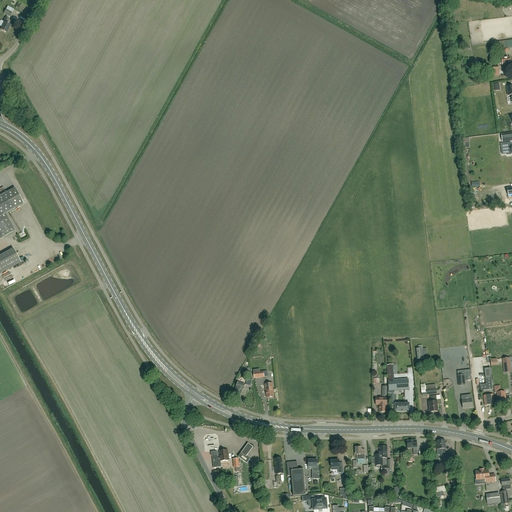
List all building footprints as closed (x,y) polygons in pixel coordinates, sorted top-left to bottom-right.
[(8,6),(6,9),(4,13),(10,17),(14,10),(8,6)] [(7,33),(11,26),(6,23),(9,19),(6,17),(3,22),(5,23),(1,30),(7,33)] [(497,50),(499,50),(500,53),(508,52),(507,41),(496,42),(497,50)] [(502,66),(511,65),(510,56),(501,57),(502,66)] [(499,75),(499,70),(498,66),(491,67),(492,74),(488,74),(489,77),(499,75)] [(501,134),(502,137),(502,142),(511,141),(510,133),(501,134)] [(0,236),(1,239),(15,231),(6,214),(23,204),(15,188),(0,196),(0,236)] [(0,255),(0,273),(21,263),(13,249),(0,255)] [(424,359),(424,355),(427,355),(427,349),(423,349),(423,348),(422,348),(422,345),(418,346),(418,349),(416,349),(418,360),(424,359)] [(510,358),(502,359),(504,373),(511,372),(510,358)] [(260,369),(253,370),(254,379),(264,378),(264,372),(260,372),(260,369)] [(390,381),(388,381),(389,391),(409,389),(408,379),(408,375),(407,375),(396,376),(390,377),(390,381)] [(480,385),(481,391),(493,390),(491,378),(485,378),(486,384),(480,385)] [(243,390),(245,385),(238,382),(232,398),(236,399),(238,393),(241,394),(242,390),(243,390)] [(271,384),(269,384),(265,385),(265,390),(266,390),(267,398),(273,397),(272,389),(271,384)] [(435,385),(425,386),(425,384),(421,385),(422,396),(437,394),(436,389),(435,389),(435,385)] [(497,390),(497,393),(498,404),(506,403),(504,389),(497,390)] [(440,400),(440,398),(440,395),(436,396),(432,396),(433,402),(429,402),(430,412),(438,411),(437,401),(436,401),(436,400),(440,400)] [(494,404),(493,395),(483,396),(485,406),(484,406),(495,404),(494,404)] [(376,406),(379,406),(379,412),(386,412),(386,406),(387,406),(387,398),(376,398),(376,406)] [(463,408),(472,407),(472,399),(462,400),(463,408)] [(409,412),(409,404),(395,404),(395,412),(409,412)] [(437,449),(437,454),(438,459),(442,458),(442,453),(446,453),(445,449),(446,449),(445,447),(447,447),(447,443),(445,443),(445,440),(437,441),(438,449),(437,449)] [(417,455),(417,453),(417,448),(416,441),(407,441),(408,449),(413,448),(414,456),(417,455)] [(383,466),(383,458),(387,458),(387,449),(385,449),(385,447),(380,447),(380,455),(375,455),(375,466),(383,466)] [(355,452),(355,454),(355,455),(357,455),(357,460),(357,464),(365,464),(365,459),(364,450),(361,450),(361,448),(355,448),(355,451),(355,452)] [(228,461),(227,451),(219,451),(220,458),(218,458),(218,455),(212,456),(213,468),(221,467),(221,462),(228,461)] [(243,451),(238,457),(247,464),(250,460),(246,457),(248,455),(243,451)] [(276,475),(283,474),(281,458),(274,459),(275,467),(276,475)] [(313,467),(313,473),(313,474),(320,474),(319,464),(317,464),(317,461),(315,461),(315,459),(307,459),(307,464),(308,464),(308,467),(313,467)] [(339,461),(331,461),(331,468),(332,470),(336,470),(338,470),(339,473),(343,473),(342,463),(339,463),(339,461)] [(297,462),(287,463),(288,477),(291,476),(293,496),(306,495),(303,470),(298,470),(297,462)] [(488,471),(476,472),(477,479),(475,479),(475,485),(485,484),(485,483),(495,482),(494,476),(489,476),(488,471)] [(506,507),(506,504),(509,504),(507,491),(507,490),(511,489),(510,479),(501,480),(502,486),(503,490),(503,492),(501,492),(502,504),(501,504),(502,511),(507,511),(507,509),(508,509),(508,507),(506,507)] [(444,496),(443,492),(446,492),(445,486),(435,488),(436,494),(437,497),(444,496)] [(500,503),(499,493),(486,495),(487,506),(494,505),(493,504),(500,503)] [(314,495),(302,496),(302,501),(307,501),(308,502),(308,505),(313,505),(313,510),(327,509),(326,499),(314,500),(314,495)]
